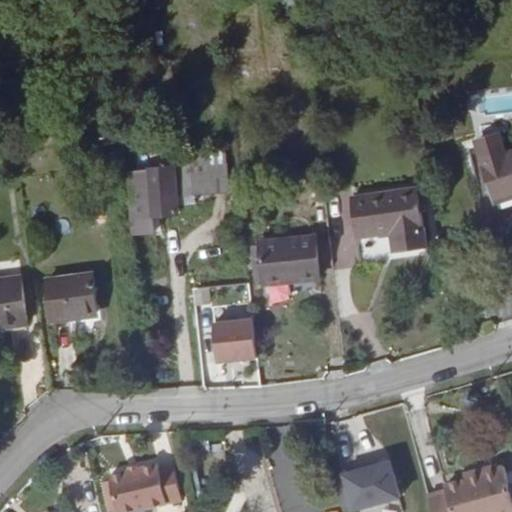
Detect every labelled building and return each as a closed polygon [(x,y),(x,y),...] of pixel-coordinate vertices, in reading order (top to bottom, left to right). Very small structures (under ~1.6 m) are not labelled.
[(511,195),(511,150),(503,153),(497,135),(478,141),(496,200),(511,195)] [(160,169),(165,214),(179,212),(178,202),(177,192),(196,189),(210,188),(206,152),(173,155),(173,167),(160,169)] [(120,167),(119,155),(92,158),(94,170),(120,167)] [(155,215),(165,214),(160,169),(149,170),(155,215)] [(394,249),(427,245),(419,185),(351,195),(357,234),(392,229),(394,249)] [(177,192),(178,202),(198,200),(196,189),(177,192)] [(280,252),(285,295),(313,291),(308,249),(280,252)] [(263,297),(285,295),(280,252),(259,254),(263,297)] [(257,298),(263,297),(259,254),(253,255),(257,298)] [(95,288),(92,270),(46,275),(52,323),(95,317),(91,290),(95,288)] [(0,329),(27,325),(21,279),(0,282),(0,329)] [(213,362),(255,361),(254,315),(211,316),(213,362)] [(155,437),(134,442),(123,444),(107,448),(108,452),(112,472),(115,482),(116,486),(178,473),(170,438),(156,441),(155,437)] [(108,452),(101,454),(106,473),(112,472),(108,452)] [(388,461),(343,474),(354,511),(399,497),(388,461)] [(504,511),(511,510),(511,489),(506,465),(487,469),(486,466),(467,471),(468,478),(447,484),(454,511),(504,511)] [(112,472),(106,473),(108,484),(115,482),(112,472)] [(78,511),(73,488),(49,493),(51,503),(19,511),(78,511)]
